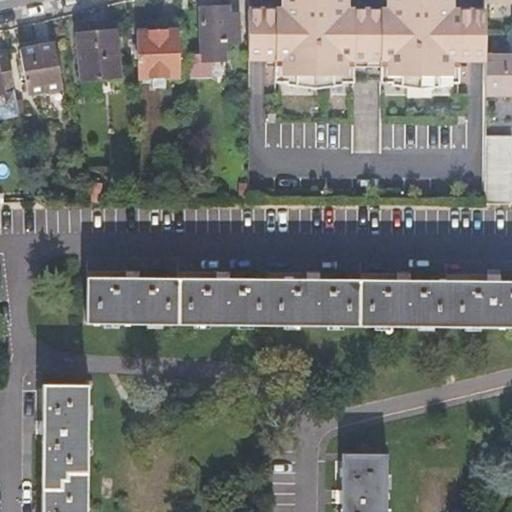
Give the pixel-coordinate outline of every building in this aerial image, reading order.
[(283,0),(283,3),(283,5),(329,5),(329,42),(273,43),(272,10),(260,10),(248,10),(248,61),(265,61),(265,67),(275,67),(275,83),(284,84),(284,86),(302,89),(325,89),(342,87),(342,85),(353,85),(353,83),(379,83),(379,85),(392,85),(393,87),(408,90),(432,89),(448,88),(448,85),(459,85),(459,67),(468,67),(468,62),(486,62),(486,55),(487,12),(474,12),(463,12),(463,41),(410,41),(410,0),(388,0),(388,11),(348,11),(347,0),(283,0)] [(463,41),(463,12),(453,12),(453,4),(453,0),(410,0),(410,41),(463,41)] [(329,5),(283,5),(283,10),(272,10),(273,43),(329,42),(329,5)] [(192,60),(192,92),(208,91),(208,74),(226,74),(226,47),(240,47),(240,19),(231,19),(224,19),(224,11),(203,11),(203,60),(192,60)] [(116,30),(74,36),(80,84),(123,78),(116,30)] [(180,31),(138,32),(139,80),(181,78),(180,31)] [(49,113),(69,109),(56,43),(20,51),(29,94),(44,91),(49,113)] [(0,95),(16,91),(9,52),(0,54),(0,95)] [(511,54),(486,55),(486,62),(486,97),(511,97),(511,54)] [(459,116),(458,125),(467,125),(467,116),(459,116)] [(485,207),(511,206),(511,138),(486,139),(485,207)] [(85,279),(85,297),(84,323),(110,324),(511,328),(511,282),(263,281),(85,279)] [(84,511),(85,396),(85,385),(40,385),(41,390),(39,511),(84,511)] [(385,511),(386,456),(343,457),(342,511),(385,511)]
